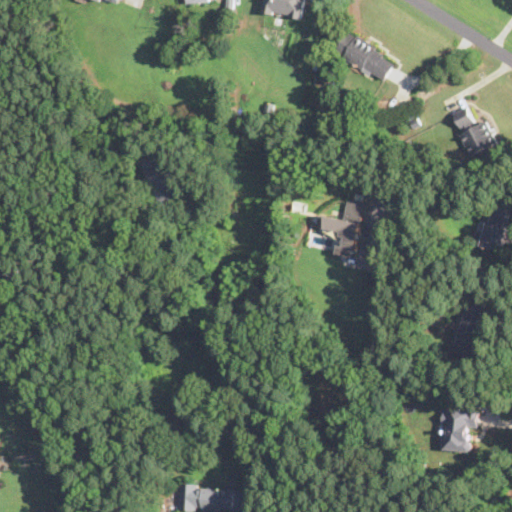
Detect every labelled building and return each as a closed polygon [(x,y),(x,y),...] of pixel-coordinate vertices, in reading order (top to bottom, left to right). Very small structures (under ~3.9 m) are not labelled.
[(306,0),(266,0),(265,10),(304,16),(306,0)] [(398,58),(348,31),(337,51),(388,77),(398,58)] [(332,83),(317,79),(311,106),(327,109),(332,83)] [(452,112),(473,153),(499,141),(488,118),(478,123),(469,104),(452,112)] [(142,159),(160,204),(180,196),(162,151),(142,159)] [(366,202),(347,199),(344,217),(321,213),(318,228),(341,232),(338,252),(357,255),(366,202)] [(511,209),(492,205),(486,232),(477,230),(474,243),(504,249),(511,209)] [(475,354),(486,308),(465,303),(454,349),(475,354)] [(477,409),(444,408),(442,449),(476,450),(477,409)] [(245,511),(245,484),(180,482),(180,509),(245,511)]
